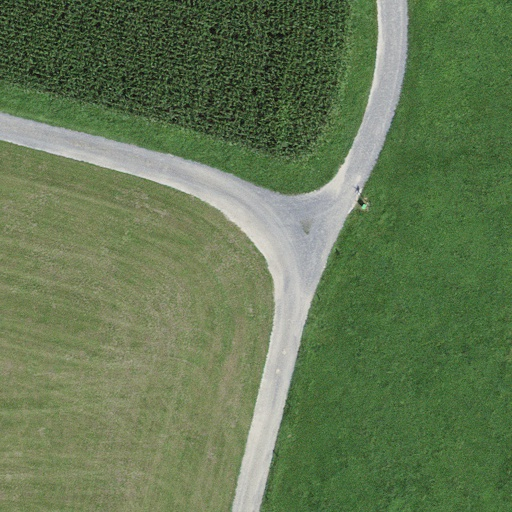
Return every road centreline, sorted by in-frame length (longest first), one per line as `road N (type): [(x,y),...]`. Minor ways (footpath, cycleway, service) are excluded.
road 1 (track): [(0,124),(235,192),(315,255)]
road 2 (track): [(393,0),(382,113),(315,255)]
road 3 (track): [(249,511),(315,255)]
